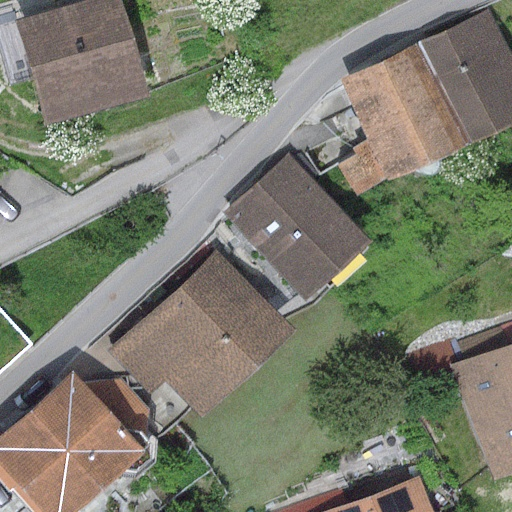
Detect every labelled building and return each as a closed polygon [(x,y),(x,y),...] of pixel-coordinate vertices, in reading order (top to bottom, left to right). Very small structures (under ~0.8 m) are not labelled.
[(0,72),(3,81),(130,45),(117,0),(83,0),(12,21),(21,53),(0,58),(0,72)] [(511,64),(487,11),(413,45),(459,143),(511,118),(511,64)] [(130,45),(3,81),(10,107),(34,100),(42,125),(145,95),(130,45)] [(413,45),(336,80),(362,139),(349,148),(352,153),(336,164),(354,194),(380,178),(459,143),(413,45)] [(287,154),(221,212),(259,255),(325,197),(287,154)] [(325,197),(259,255),(298,298),(364,240),(325,197)] [(215,249),(106,351),(146,393),(161,379),(195,414),(288,326),(215,249)] [(511,342),(448,365),(490,480),(511,472),(511,342)] [(69,370),(0,430),(0,475),(31,511),(62,511),(137,448),(69,370)] [(430,511),(416,475),(321,511),(430,511)]
